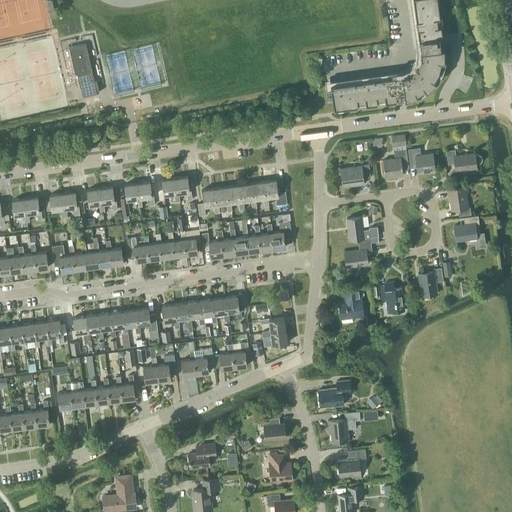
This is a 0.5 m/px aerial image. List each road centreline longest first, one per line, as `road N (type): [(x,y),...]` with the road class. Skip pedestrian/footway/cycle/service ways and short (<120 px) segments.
road 1 (unclassified): [(0,175),(315,131)]
road 2 (residential): [(0,296),(316,265)]
road 3 (unclassified): [(315,131),(511,104)]
road 4 (residential): [(143,427),(283,365)]
road 5 (residential): [(319,511),(314,459),(283,365)]
road 6 (residential): [(0,470),(75,456),(143,427)]
road 7 (residential): [(383,195),(423,193),(436,232),(427,249),(403,254),(388,238)]
